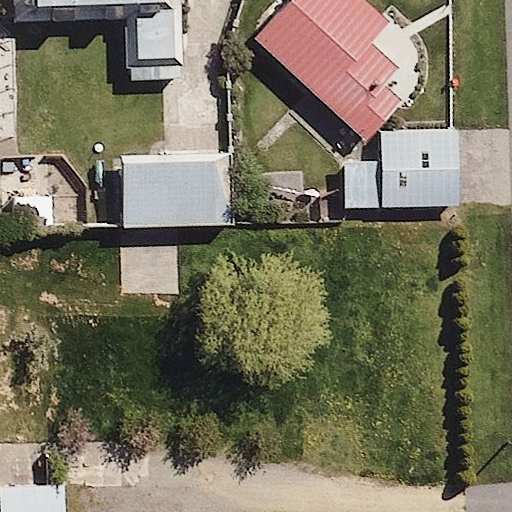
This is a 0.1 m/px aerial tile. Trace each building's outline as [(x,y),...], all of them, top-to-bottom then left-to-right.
[(181,0),(8,0),(10,23),(123,18),(126,74),(185,71),(181,0)] [(386,21),(364,0),(278,0),(246,33),(356,137),(399,92),(385,79),(395,69),(366,41),(386,21)] [(338,149),(340,204),(456,201),(455,125),(373,127),(374,148),(338,149)] [(226,146),(113,148),(115,226),(228,224),(226,146)] [(54,192),(5,192),(5,225),(54,224),(54,192)] [(66,511),(65,479),(0,482),(0,511),(66,511)]
